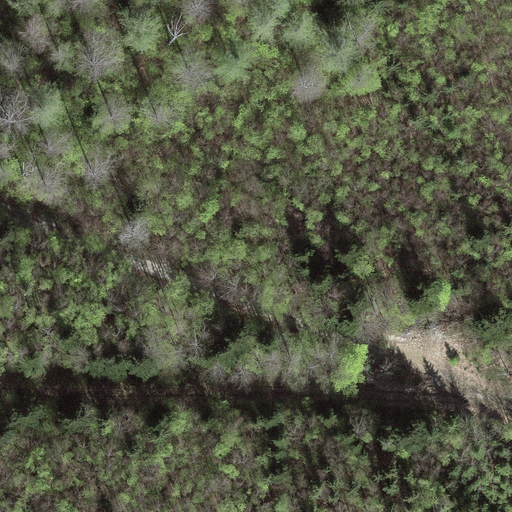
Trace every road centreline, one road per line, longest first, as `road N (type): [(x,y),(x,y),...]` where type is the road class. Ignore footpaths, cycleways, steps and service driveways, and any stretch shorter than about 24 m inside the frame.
road 1 (track): [(511,408),(0,202)]
road 2 (track): [(0,394),(451,385),(511,373)]
